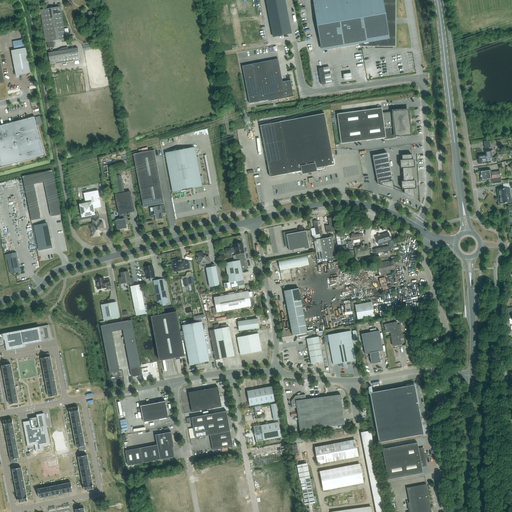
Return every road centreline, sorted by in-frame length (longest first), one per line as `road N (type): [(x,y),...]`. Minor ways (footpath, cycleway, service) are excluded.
road 1 (unclassified): [(414,226),(429,189),(422,84),(306,92),(295,45)]
road 2 (unclassified): [(254,220),(65,268),(31,292),(0,300)]
road 3 (tertiary): [(469,511),(470,282)]
road 4 (tertiary): [(461,201),(437,0)]
road 5 (unclassified): [(414,226),(349,202),(254,220)]
road 6 (unclassified): [(273,373),(254,220)]
road 7 (unclassified): [(447,376),(451,346),(424,263),(430,237)]
road 8 (unclassified): [(232,372),(255,511)]
road 9 (unclassified): [(453,511),(442,448),(447,376)]
road 10 (unclassified): [(173,381),(198,511)]
road 11 (unknown): [(368,85),(368,66),(410,57),(406,0)]
